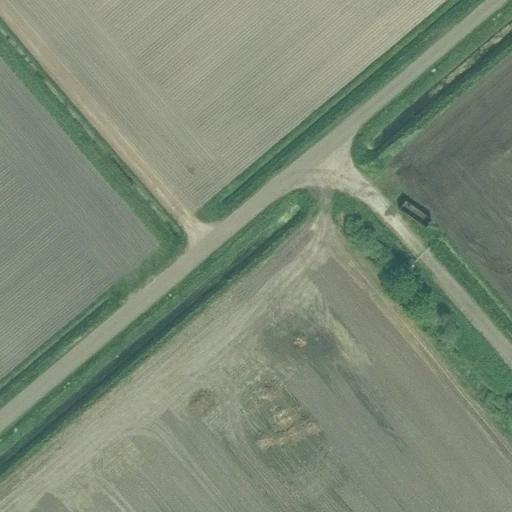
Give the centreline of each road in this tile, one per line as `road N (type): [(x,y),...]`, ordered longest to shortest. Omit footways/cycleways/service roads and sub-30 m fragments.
road 1 (unclassified): [(0,419),(497,0)]
road 2 (track): [(0,7),(203,247)]
